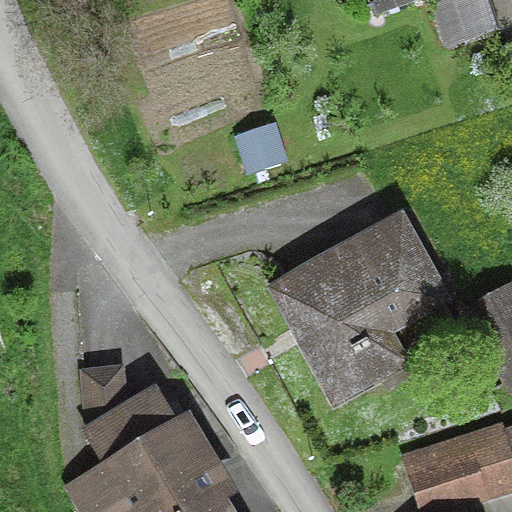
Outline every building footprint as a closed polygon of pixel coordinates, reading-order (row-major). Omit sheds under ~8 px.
[(481,0),(368,0),(374,18),(426,0),(428,0),(445,49),(493,33),(481,0)] [(276,167),(269,147),(241,157),(247,177),(276,167)] [(331,404),(374,380),(357,350),(439,305),(396,226),(271,295),(331,404)] [(511,389),(511,306),(507,298),(469,318),(509,392),(511,389)] [(116,376),(79,379),(84,442),(125,511),(218,511),(153,401),(120,420),(116,376)] [(511,432),(501,436),(511,470),(511,432)] [(459,449),(401,467),(415,511),(460,511),(478,507),(459,449)]
